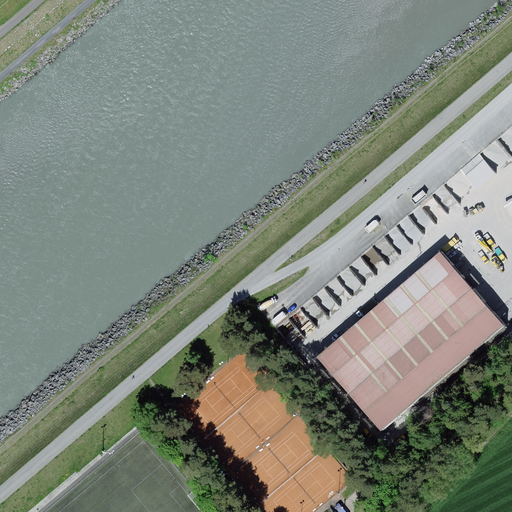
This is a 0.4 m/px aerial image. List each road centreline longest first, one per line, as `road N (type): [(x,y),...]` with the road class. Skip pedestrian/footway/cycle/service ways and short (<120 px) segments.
road 1 (unclassified): [(511,61),(0,496)]
road 2 (track): [(0,451),(511,19)]
